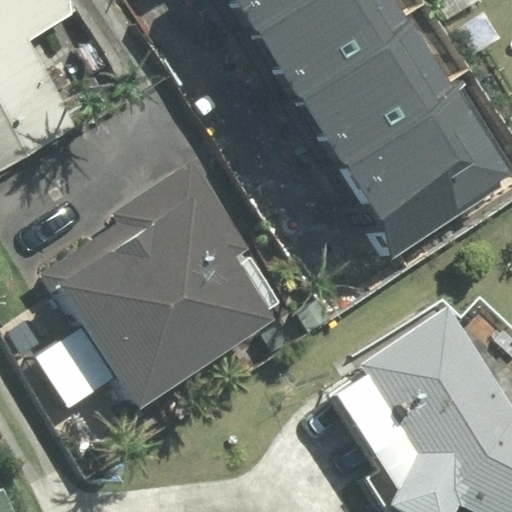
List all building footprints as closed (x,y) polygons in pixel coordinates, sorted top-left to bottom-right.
[(0,0),(0,167),(59,133),(8,48),(59,18),(48,0),(0,0)] [(508,173),(399,0),(230,0),(387,249),(508,173)] [(87,45),(46,72),(80,123),(120,97),(87,45)] [(274,311),(175,165),(94,219),(101,228),(22,280),(31,293),(24,297),(52,339),(16,363),(51,415),(87,391),(108,421),(274,311)] [(511,511),(511,433),(488,421),(418,314),(328,375),(388,462),(361,511),(511,511)]
